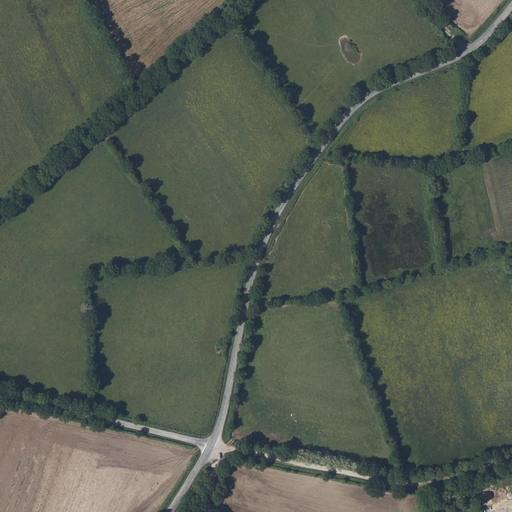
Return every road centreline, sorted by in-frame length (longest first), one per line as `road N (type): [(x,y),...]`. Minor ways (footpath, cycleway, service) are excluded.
road 1 (tertiary): [(211,444),(253,270),(285,197),(356,103),(466,51),(511,4)]
road 2 (track): [(0,212),(236,0)]
road 3 (track): [(511,458),(417,484),(211,444)]
road 4 (unclassified): [(0,394),(211,444)]
